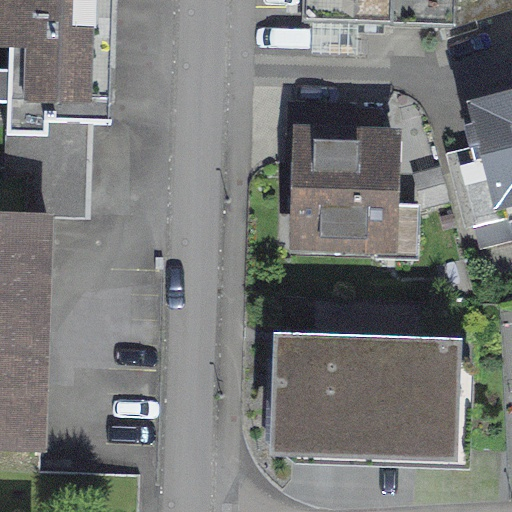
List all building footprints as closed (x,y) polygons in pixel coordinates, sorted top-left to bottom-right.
[(121,0),(0,0),(0,44),(15,44),(14,136),(50,137),(51,121),(120,121),(121,0)] [(498,101),(483,105),(489,129),(474,133),(479,152),(493,149),(509,217),(511,216),(511,82),(495,87),(498,101)] [(287,104),(284,160),(299,161),(295,250),(403,255),(409,131),(360,129),(361,108),(287,104)] [(56,216),(0,214),(0,452),(50,454),(56,216)] [(289,342),(288,458),(474,459),(475,344),(289,342)]
